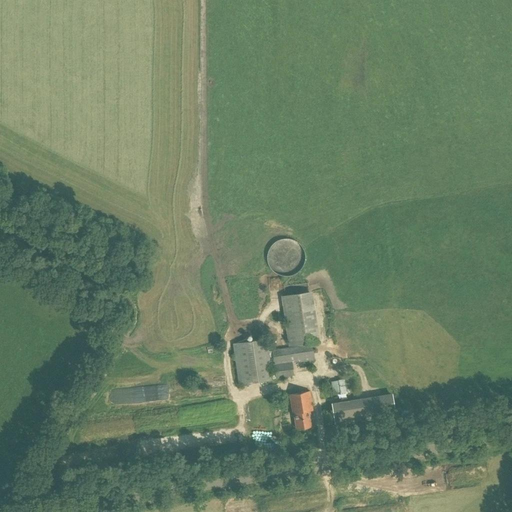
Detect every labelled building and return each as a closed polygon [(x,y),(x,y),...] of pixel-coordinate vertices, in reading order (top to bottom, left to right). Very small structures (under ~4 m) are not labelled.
[(288,346),(316,342),(309,292),(281,297),(288,346)] [(239,384),(272,380),(266,339),(233,344),(239,384)] [(276,378),(293,375),(291,363),(314,360),(312,345),(272,351),(276,378)] [(223,388),(222,380),(211,382),(212,390),(223,388)] [(311,426),(308,411),(312,411),(309,391),(289,395),(292,414),(294,414),(296,429),(311,426)] [(335,425),(395,416),(391,394),(331,403),(335,425)]
